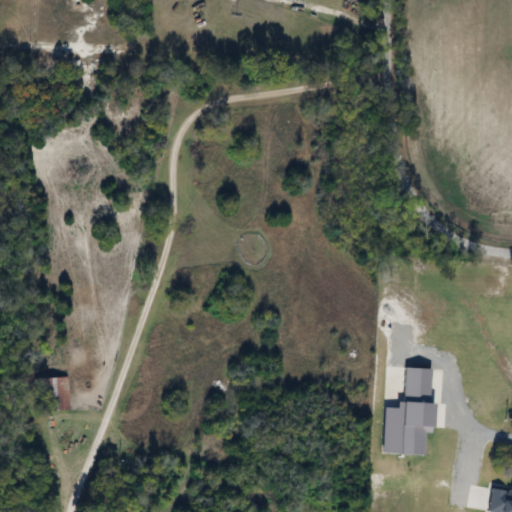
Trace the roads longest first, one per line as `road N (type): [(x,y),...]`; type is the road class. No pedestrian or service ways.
road 1 (track): [(393,76),(235,93),(203,103),(180,127),(169,229),(71,511)]
road 2 (residential): [(511,254),(446,237),(400,179),(391,136),(391,0)]
